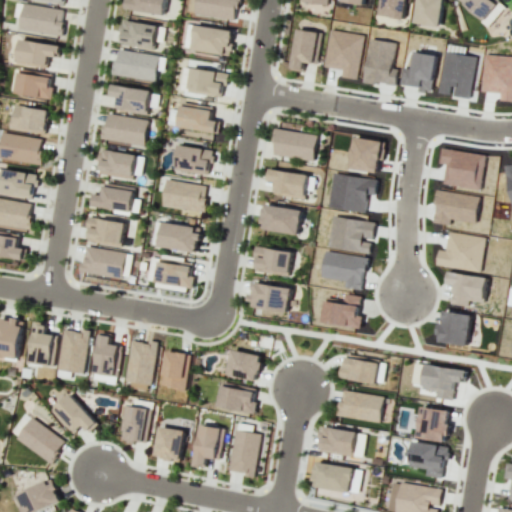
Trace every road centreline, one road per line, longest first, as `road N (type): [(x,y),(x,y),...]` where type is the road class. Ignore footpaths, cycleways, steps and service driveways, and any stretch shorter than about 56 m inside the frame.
road 1 (residential): [(270,0),(220,303),(194,318),(132,308)]
road 2 (residential): [(96,0),(48,294)]
road 3 (residential): [(255,92),(511,128)]
road 4 (residential): [(96,476),(287,511)]
road 5 (residential): [(418,117),(404,294)]
road 6 (residential): [(0,285),(132,308)]
road 7 (residential): [(278,511),(299,387)]
